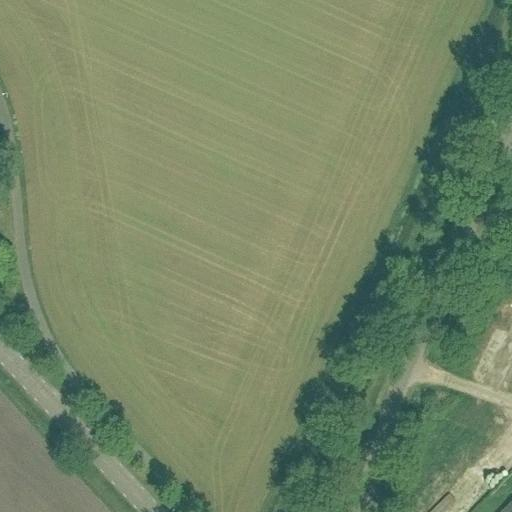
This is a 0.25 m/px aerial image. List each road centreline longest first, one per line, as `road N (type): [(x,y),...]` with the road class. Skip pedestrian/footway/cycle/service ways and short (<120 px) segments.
road 1 (unclassified): [(359,511),(405,369),(511,133)]
road 2 (tertiary): [(152,511),(0,348)]
